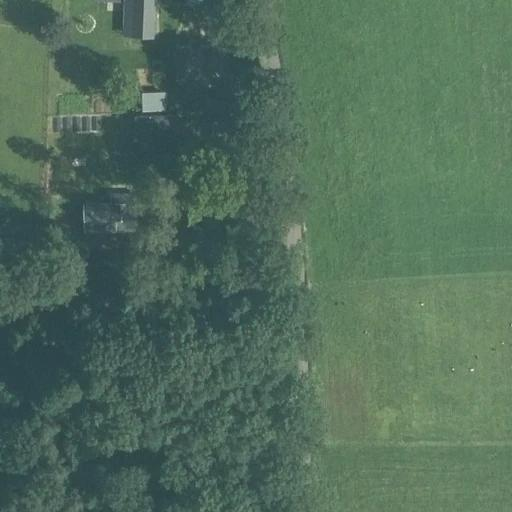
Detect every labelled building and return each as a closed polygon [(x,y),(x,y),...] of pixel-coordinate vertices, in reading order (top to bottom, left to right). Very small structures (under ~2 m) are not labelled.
[(154,34),(155,0),(126,0),(125,17),(130,17),(130,32),(154,34)] [(80,54),(91,53),(89,31),(79,32),(80,54)] [(143,109),(165,110),(165,93),(142,93),(143,109)] [(110,203),(85,204),(86,227),(116,226),(116,235),(128,235),(128,227),(134,226),(133,191),(110,192),(110,203)] [(54,257),(88,256),(88,234),(53,236),(54,257)]
